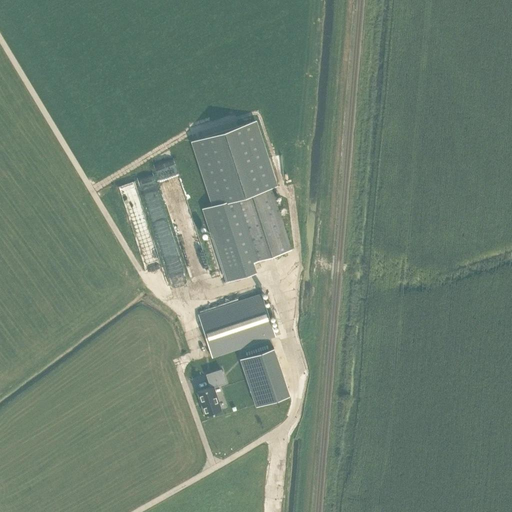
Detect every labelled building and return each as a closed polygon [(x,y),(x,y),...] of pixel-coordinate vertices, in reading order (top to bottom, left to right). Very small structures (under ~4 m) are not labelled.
[(226,281),(255,273),(252,262),(290,249),(270,187),(277,185),(257,120),(190,142),(211,206),(202,208),(226,281)] [(180,239),(180,253),(199,252),(199,238),(180,239)] [(212,357),(275,336),(261,294),(198,315),(212,357)] [(285,383),(273,347),(240,359),(256,406),(289,395),(285,383)] [(206,374),(210,387),(197,391),(204,415),(221,410),(213,387),(225,383),(221,369),(206,374)] [(242,437),(234,440),(236,446),(244,443),(242,437)] [(267,443),(258,448),(261,454),(270,449),(267,443)]
